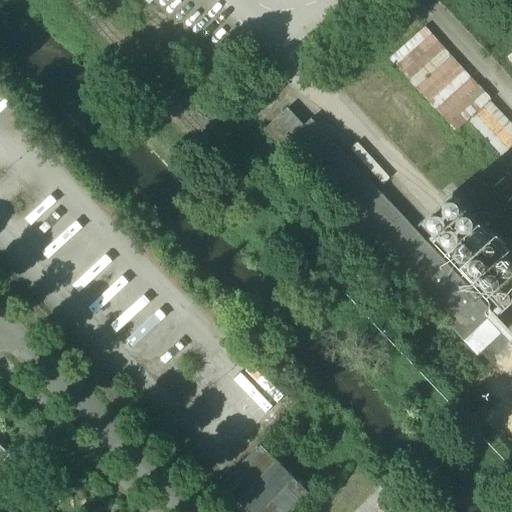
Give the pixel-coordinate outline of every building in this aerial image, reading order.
[(457,132),(468,120),(501,153),(511,142),(511,122),(469,78),(436,110),(457,132)] [(494,315),(293,105),(265,132),(465,342),(494,315)] [(219,377),(235,361),(221,347),(205,363),(219,377)] [(0,465),(10,456),(0,446),(0,465)] [(274,460),(273,461),(259,446),(220,485),(236,500),(235,501),(246,511),(289,511),(307,495),(274,460)] [(404,511),(380,488),(355,511),(404,511)]
